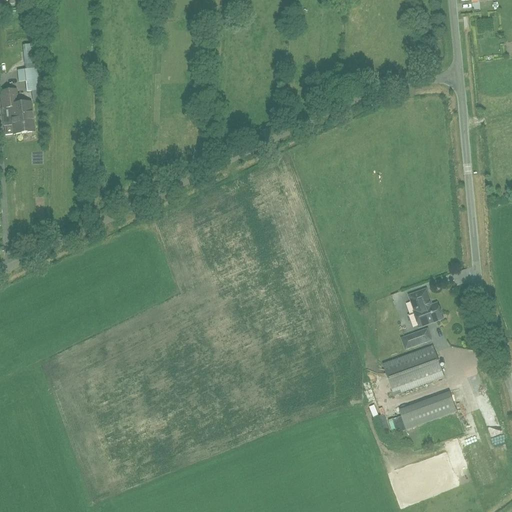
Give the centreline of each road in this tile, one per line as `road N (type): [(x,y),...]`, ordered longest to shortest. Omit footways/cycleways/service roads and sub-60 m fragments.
road 1 (unclassified): [(0,272),(358,97),(458,79)]
road 2 (unclassified): [(511,389),(479,287),(458,79)]
